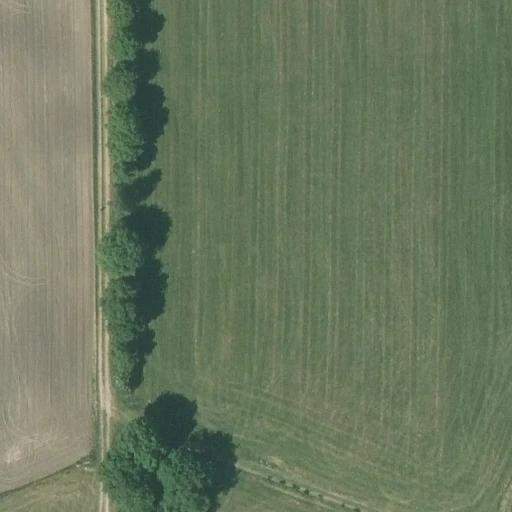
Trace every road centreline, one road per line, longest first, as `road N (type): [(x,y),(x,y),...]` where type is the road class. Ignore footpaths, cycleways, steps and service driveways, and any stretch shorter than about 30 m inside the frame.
road 1 (track): [(100,0),(106,511)]
road 2 (track): [(361,511),(107,419)]
